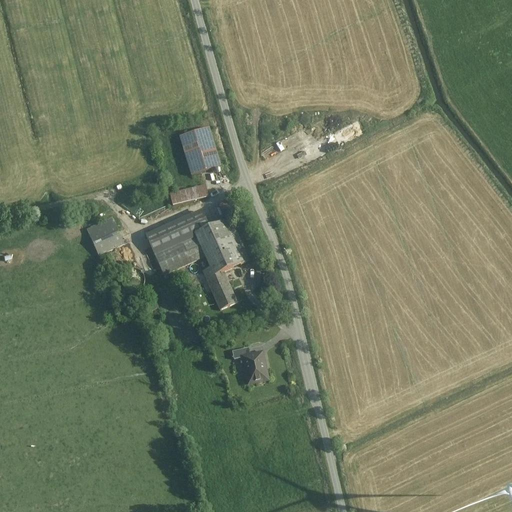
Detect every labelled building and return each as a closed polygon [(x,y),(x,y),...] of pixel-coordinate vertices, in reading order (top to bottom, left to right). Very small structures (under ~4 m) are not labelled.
[(340,145),(364,132),(358,121),(334,134),(340,145)] [(209,129),(180,137),(190,175),(220,167),(209,129)] [(206,184),(168,194),(171,207),(210,197),(206,184)] [(196,218),(149,238),(167,278),(208,259),(197,234),(212,228),(206,213),(196,218)] [(233,218),(212,228),(197,234),(208,259),(213,270),(205,274),(222,312),(241,304),(228,274),(253,263),(233,218)] [(115,221),(91,231),(101,256),(125,245),(115,221)] [(242,358),(250,356),(249,350),(232,353),(234,360),(242,358)] [(250,356),(242,358),(248,388),(271,383),(265,353),(250,356)]
